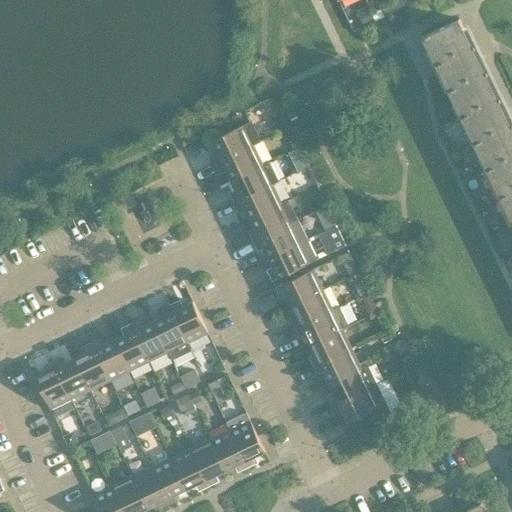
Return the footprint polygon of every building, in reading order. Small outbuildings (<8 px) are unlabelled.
[(395,0),(394,1),(398,10),(419,0),(395,0)] [(394,1),(380,8),(385,17),(398,10),(394,1)] [(372,13),(360,19),(364,27),(375,21),(372,13)] [(422,37),(511,220),(511,128),(459,19),(422,37)] [(286,113),(290,119),(296,116),(293,109),(286,113)] [(280,116),(273,119),(278,130),(285,126),(280,116)] [(251,122),(212,140),(217,150),(219,154),(212,157),(215,164),(253,146),(260,142),(251,122)] [(253,146),(215,164),(218,170),(225,167),(231,180),(263,165),(253,146)] [(308,167),(308,166),(299,148),(289,153),(298,171),(308,167)] [(263,165),(231,180),(237,193),(231,196),(234,203),(272,185),(279,181),(270,162),(263,165)] [(244,206),(250,219),(281,204),(272,185),(234,203),(237,209),(244,206)] [(318,209),(326,205),(323,198),(315,202),(318,209)] [(256,232),(250,235),(253,242),(298,220),(288,201),(281,204),(250,219),(254,228),(256,232)] [(326,207),(316,212),(320,220),(330,215),(326,207)] [(298,220),(253,242),(256,248),(262,245),(264,249),(269,258),(288,249),(307,239),(298,220)] [(346,246),(343,239),(337,226),(327,231),(336,250),(346,246)] [(275,271),(268,274),(272,282),(278,278),(310,263),(317,260),(312,249),(307,239),(288,249),(269,258),(273,267),(275,271)] [(349,252),(340,257),(350,277),(359,272),(349,252)] [(285,292),(291,305),(323,290),(313,270),(275,288),(279,295),(285,292)] [(363,280),(355,284),(361,296),(368,292),(363,280)] [(291,321),(294,328),(332,310),(323,290),(291,305),(298,318),(291,321)] [(368,292),(361,296),(370,315),(377,311),(374,304),(372,300),(368,292)] [(176,302),(169,305),(188,343),(208,333),(193,302),(179,309),(176,302)] [(166,315),(153,321),(168,353),(172,360),(191,350),(188,343),(169,305),(163,308),(166,315)] [(332,310),(294,328),(297,334),(304,331),(310,344),(341,329),(349,325),(339,306),(332,310)] [(149,362),(168,353),(153,321),(140,327),(137,321),(130,324),(149,362)] [(114,340),(129,371),(149,362),(130,324),(124,327),(127,333),(114,340)] [(351,348),(341,329),(310,344),(316,357),(310,360),(313,367),(351,348)] [(389,336),(382,340),(384,344),(391,340),(389,336)] [(110,381),(129,371),(114,340),(101,346),(98,340),(92,343),(110,381)] [(75,358),(90,390),(110,381),(92,343),(85,346),(88,352),(75,358)] [(393,343),(384,347),(388,355),(396,350),(393,343)] [(360,368),(351,348),(313,367),(316,373),(322,370),(329,383),(360,368)] [(71,399),(90,390),(75,358),(62,365),(59,358),(53,361),(71,399)] [(71,399),(53,361),(46,364),(49,371),(35,378),(50,409),(71,399)] [(360,368),(329,383),(333,392),(335,396),(329,399),(332,406),(377,384),(367,364),(360,368)] [(195,371),(182,377),(186,387),(199,381),(195,371)] [(216,381),(209,385),(213,395),(221,391),(216,381)] [(181,382),(171,387),(174,393),(185,388),(181,382)] [(377,384),(332,406),(335,412),(341,409),(343,413),(348,423),(353,434),(392,415),(377,384)] [(153,388),(142,394),(148,406),(160,400),(153,388)] [(196,391),(190,395),(194,403),(200,400),(196,391)] [(420,401),(417,394),(402,401),(405,408),(405,409),(421,402),(420,401)] [(188,395),(179,400),(184,409),(193,405),(188,395)] [(169,406),(160,410),(165,418),(173,414),(169,406)] [(193,406),(184,410),(187,415),(195,411),(193,406)] [(117,411),(115,416),(118,421),(126,417),(122,409),(117,411)] [(226,423),(229,430),(248,468),(254,465),(251,458),(265,452),(246,413),(226,423)] [(137,419),(131,422),(136,432),(142,429),(137,419)] [(97,422),(88,426),(91,434),(101,429),(97,422)] [(111,431),(115,437),(124,433),(121,427),(111,431)] [(248,468),(229,430),(210,439),(225,471),(238,464),(241,471),(248,468)] [(71,433),(64,437),(68,445),(77,441),(73,434),(71,433)] [(103,450),(97,438),(92,440),(98,453),(103,450)] [(225,471),(210,439),(190,449),(209,487),(215,483),(212,477),(225,471)] [(209,487),(190,449),(171,458),(186,490),(199,483),(202,490),(209,487)] [(186,490),(171,458),(151,467),(170,505),(176,502),(173,496),(186,490)] [(132,477),(147,508),(160,502),(163,508),(170,505),(151,467),(132,477)] [(113,486),(125,511),(139,511),(147,508),(132,477),(113,486)] [(125,511),(113,486),(92,496),(100,511),(125,511)]
